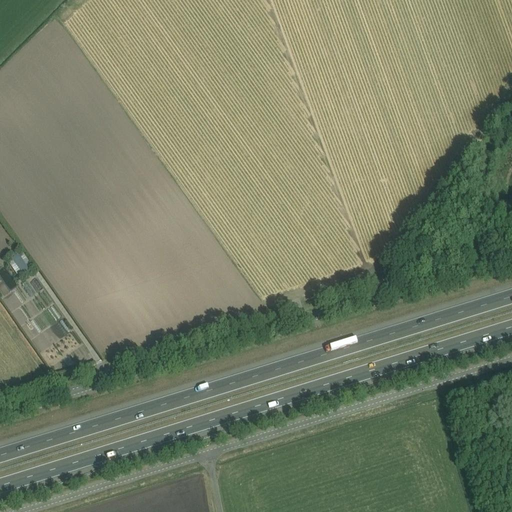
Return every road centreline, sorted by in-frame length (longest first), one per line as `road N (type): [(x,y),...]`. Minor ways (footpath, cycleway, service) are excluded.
road 1 (motorway): [(0,486),(511,326)]
road 2 (motorway): [(511,295),(0,454)]
road 3 (unclassified): [(0,413),(511,254)]
road 4 (unclassified): [(207,453),(511,358)]
road 5 (unclassified): [(18,511),(207,453)]
